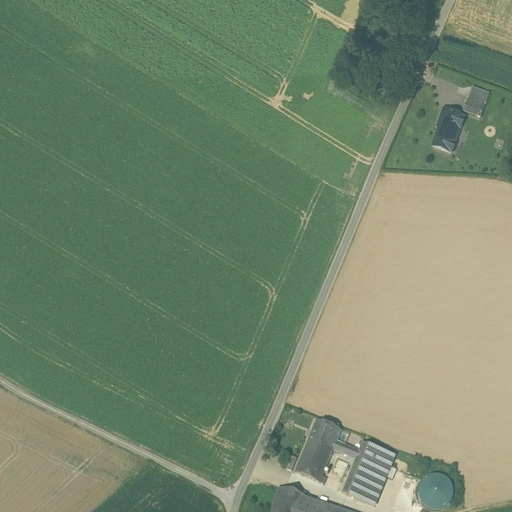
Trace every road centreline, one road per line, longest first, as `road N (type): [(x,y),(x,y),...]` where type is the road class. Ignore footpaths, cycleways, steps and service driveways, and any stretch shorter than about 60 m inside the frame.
road 1 (unclassified): [(235,498),(447,0)]
road 2 (unclassified): [(235,498),(0,377)]
